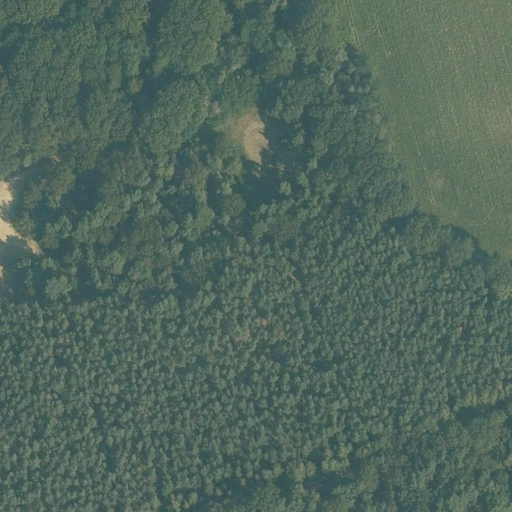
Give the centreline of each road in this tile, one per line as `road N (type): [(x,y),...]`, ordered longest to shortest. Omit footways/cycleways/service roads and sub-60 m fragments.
road 1 (tertiary): [(221,511),(511,402)]
road 2 (track): [(511,278),(356,191),(325,146)]
